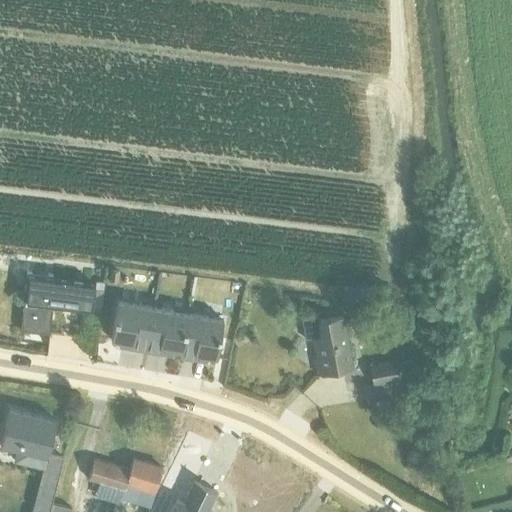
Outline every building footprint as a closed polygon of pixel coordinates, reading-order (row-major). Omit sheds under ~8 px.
[(27,272),(23,306),(52,309),(53,304),(91,308),(94,284),(51,279),(52,274),(27,272)] [(145,351),(153,304),(118,298),(111,338),(120,340),(119,346),(145,351)] [(153,304),(145,351),(172,355),(173,349),(180,351),(187,311),(153,304)] [(187,311),(180,351),(179,356),(207,361),(208,355),(217,357),(224,317),(187,311)] [(321,335),(313,337),(317,358),(314,358),(317,375),(321,374),(354,368),(343,315),(317,320),(321,335)] [(87,316),(82,349),(94,351),(99,320),(98,318),(87,316)] [(373,384),(364,386),(365,393),(366,399),(416,390),(409,357),(369,365),(373,384)] [(46,511),(49,502),(62,456),(47,452),(56,418),(9,407),(1,445),(16,449),(13,460),(41,467),(30,511),(46,511)] [(94,458),(88,479),(124,490),(122,496),(151,505),(162,467),(133,458),(130,468),(110,462),(94,458)] [(174,496),(166,511),(206,511),(217,491),(194,479),(183,500),(174,496)] [(49,502),(46,511),(70,511),(71,508),(49,502)]
